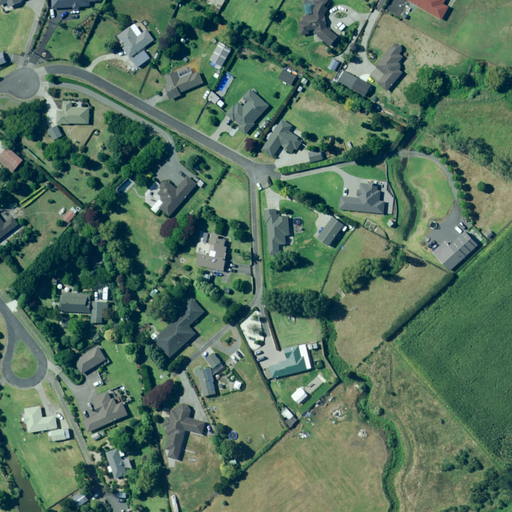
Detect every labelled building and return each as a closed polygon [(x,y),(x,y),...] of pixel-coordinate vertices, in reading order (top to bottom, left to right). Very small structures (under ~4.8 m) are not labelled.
[(52,0),(53,9),(75,7),(75,9),(80,9),(82,9),(82,7),(92,7),(92,2),(99,2),(98,0),(52,0)] [(327,7),(330,1),(331,0),(316,0),(315,3),(318,5),(315,10),(316,15),(315,15),(306,16),(307,22),(301,23),(303,36),(312,34),(312,33),(312,31),(319,30),(316,33),(332,47),(340,37),(329,28),(327,15),(330,8),(329,8),(327,7)] [(444,20),(451,7),(446,4),(448,0),(408,0),(419,6),(444,20)] [(148,30),(147,31),(139,37),(131,26),(118,36),(122,41),(121,42),(122,42),(124,45),(125,46),(126,47),(125,48),(124,49),(131,58),(131,59),(134,57),(137,54),(156,40),(148,30)] [(233,48),(222,42),(212,61),(224,67),(233,48)] [(404,51),(403,48),(403,47),(400,44),(395,44),(392,49),(377,66),(387,75),(379,83),(389,91),(405,73),(403,71),(401,70),(403,68),(402,64),(400,63),(405,57),(401,54),(404,51)] [(339,63),(333,60),(328,68),(334,72),(339,63)] [(194,72),(193,73),(181,78),(179,72),(178,72),(178,71),(175,73),(174,72),(166,76),(169,84),(167,84),(169,88),(167,89),(171,97),(172,100),(183,96),(182,93),(205,84),(201,72),(195,75),(194,72)] [(360,79),(358,78),(346,71),(346,72),(340,82),(354,89),(360,79)] [(242,126),(240,128),(248,135),(257,124),(256,123),(271,107),(252,89),(246,96),(245,97),(249,102),(245,107),(240,102),(237,107),(235,105),(227,114),(236,122),(237,121),(242,126)] [(210,98),(222,108),(226,103),(220,99),(221,98),(214,92),(210,98)] [(73,106),(73,101),(64,100),(63,110),(58,110),(58,123),(71,123),(91,123),(91,107),(83,107),(73,106)] [(291,131),(294,127),(294,126),(284,120),(263,150),(274,158),(275,157),(281,148),(283,145),(284,146),(286,147),(286,148),(293,154),(297,149),(299,150),(304,143),(301,141),(299,140),(301,138),(291,131)] [(63,135),(58,125),(49,129),(54,140),(63,135)] [(0,160),(4,164),(7,166),(13,172),(24,160),(9,146),(8,147),(0,155),(0,160)] [(320,150),(308,153),(310,161),(322,159),(320,150)] [(196,186),(198,184),(189,175),(179,187),(178,188),(169,180),(164,180),(161,184),(161,185),(161,188),(162,189),(158,193),(162,196),(162,200),(165,202),(160,207),(161,208),(171,216),(187,197),(188,195),(196,186)] [(379,190),(380,183),(371,182),(371,184),(363,183),(362,189),(360,189),(359,196),(361,196),(361,198),(343,196),(341,209),(344,209),(386,213),(387,201),(381,200),(383,190),(379,190)] [(281,214),(280,214),(278,214),(278,208),(266,209),(267,221),(267,223),(269,223),(271,255),(282,254),(281,251),(281,244),(288,244),(287,235),(291,235),(290,215),(282,216),(281,214)] [(65,217),(70,221),(77,214),(71,210),(65,217)] [(0,239),(20,224),(14,216),(6,223),(0,215),(0,239)] [(347,228),(332,217),(320,234),(317,239),(329,247),(342,230),(345,232),(347,228)] [(467,232),(466,233),(453,245),(438,258),(450,271),(479,246),(467,232)] [(220,235),(217,234),(214,234),(212,243),(218,245),(217,250),(219,250),(218,256),(216,256),(209,254),(201,252),(198,264),(225,271),(228,260),(226,260),(226,258),(228,253),(227,253),(229,247),(227,246),(226,246),(228,239),(220,237),(220,236),(220,235)] [(80,293),(72,293),(62,292),(61,297),(61,298),(61,302),(61,311),(91,312),(92,294),(82,293),(80,293)] [(191,326),(194,323),(207,311),(194,298),(180,310),(181,311),(183,314),(155,340),(172,358),(183,347),(198,333),(197,333),(192,327),(191,326)] [(104,317),(104,301),(94,301),(93,317),(96,317),(104,317)] [(304,356),(301,346),(301,345),(286,348),(288,358),(291,358),(291,359),(280,362),(280,363),(270,366),(273,378),(309,369),(307,361),(306,355),(304,356)] [(84,374),(108,359),(100,346),(75,361),(79,367),(82,371),(84,374)] [(207,359),(215,369),(223,362),(216,352),(207,359)] [(199,371),(205,397),(218,394),(215,382),(216,381),(213,368),(199,371)] [(283,387),(274,390),(277,400),(287,396),(283,387)] [(129,415),(124,404),(124,402),(118,405),(115,398),(113,399),(109,391),(108,392),(93,399),(100,413),(84,421),(89,433),(129,415)] [(179,460),(187,430),(204,434),(207,422),(190,418),(192,410),(189,405),(183,403),(180,405),(179,406),(177,411),(173,409),(170,417),(167,417),(165,425),(168,426),(167,432),(170,436),(166,449),(171,450),(169,457),(179,460)] [(43,415),(43,413),(42,406),(26,409),(27,414),(25,414),(27,423),(28,423),(29,428),(30,433),(47,430),(57,428),(59,428),(57,416),(55,416),(46,417),(44,418),(43,415)] [(68,439),(67,429),(53,432),(55,441),(68,439)] [(124,460),(120,449),(119,448),(107,453),(112,466),(109,467),(111,472),(114,471),(115,475),(116,478),(129,474),(127,469),(126,468),(127,468),(124,460)] [(80,507),(90,501),(83,492),(74,499),(79,506),(80,507)]
